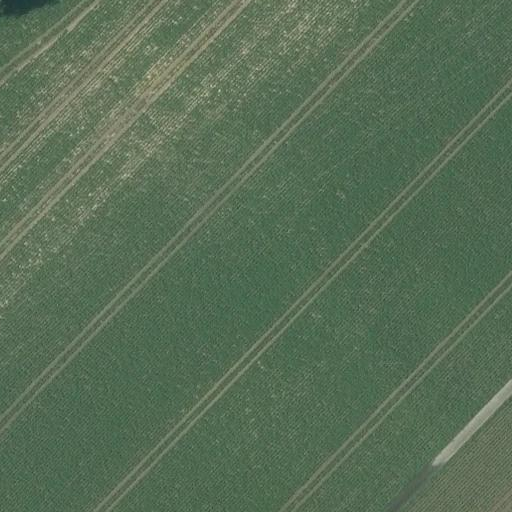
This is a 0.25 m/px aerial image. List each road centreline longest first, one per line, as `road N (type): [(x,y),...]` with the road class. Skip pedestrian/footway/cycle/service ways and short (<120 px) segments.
road 1 (track): [(11,0),(463,443)]
road 2 (track): [(511,392),(394,511)]
